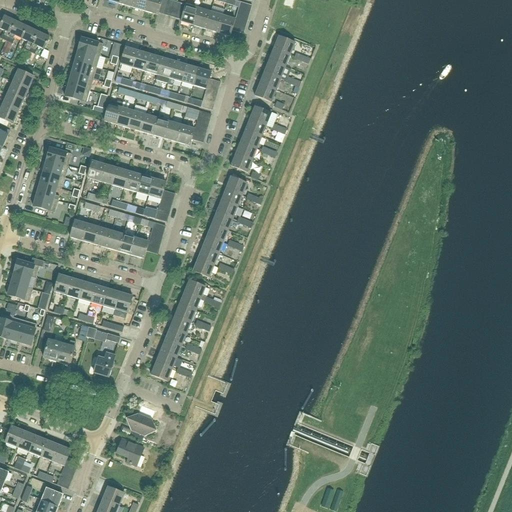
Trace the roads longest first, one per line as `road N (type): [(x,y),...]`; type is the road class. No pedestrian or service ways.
road 1 (residential): [(239,62),(96,18),(64,23)]
road 2 (residential): [(157,287),(5,236)]
road 3 (residential): [(193,170),(43,124)]
road 4 (residential): [(157,287),(193,170)]
road 5 (residential): [(117,397),(0,363)]
road 6 (residential): [(193,170),(207,163),(239,62)]
